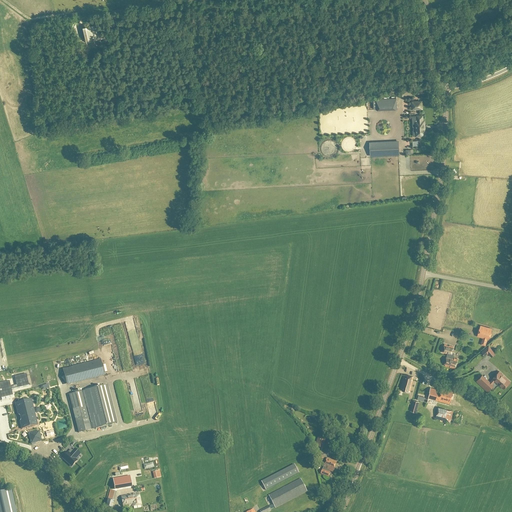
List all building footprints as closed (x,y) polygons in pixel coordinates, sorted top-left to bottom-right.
[(96,25),(85,28),(89,42),(99,40),(96,25)] [(377,109),(396,108),(396,100),(376,100),(377,109)] [(422,121),(422,116),(417,116),(417,121),(415,121),(415,122),(413,122),(413,127),(414,131),(413,131),(413,136),(416,136),(425,136),(425,129),(423,129),(423,126),(424,126),(424,121),(422,121)] [(371,155),(398,154),(398,142),(370,144),(371,155)] [(376,181),(412,180),(411,167),(375,168),(376,181)] [(480,326),(477,336),(489,339),(492,330),(480,326)] [(448,354),(447,356),(450,357),(451,355),(452,353),(454,347),(445,344),(442,352),(448,354)] [(484,349),(482,352),(485,356),(488,353),(492,350),(489,346),(484,349)] [(479,351),(472,358),(476,363),(484,356),(479,351)] [(446,356),(444,365),(455,368),(458,359),(453,358),(454,354),(452,353),(451,355),(450,357),(447,356),(446,356)] [(50,364),(55,383),(66,380),(63,369),(59,356),(7,370),(13,394),(29,390),(28,385),(30,384),(29,381),(27,382),(26,378),(25,378),(24,376),(26,376),(25,375),(28,374),(27,370),(50,364)] [(75,381),(66,383),(67,385),(105,376),(101,359),(72,367),(75,381)] [(29,390),(55,383),(50,364),(27,370),(28,374),(25,375),(26,376),(24,376),(25,378),(26,378),(27,382),(29,381),(30,384),(28,385),(29,390)] [(75,381),(72,367),(63,369),(66,380),(66,383),(75,381)] [(417,375),(430,381),(433,375),(420,369),(417,375)] [(488,382),(481,376),(476,381),(488,392),(491,388),(489,387),(494,381),(503,389),(510,382),(499,372),(496,375),(497,375),(495,376),(492,379),(493,379),(490,382),(489,381),(488,382)] [(410,392),(413,377),(404,375),(400,390),(410,392)] [(66,383),(66,380),(55,383),(29,390),(13,394),(15,399),(67,385),(66,383)] [(0,401),(2,401),(1,398),(13,395),(11,389),(11,386),(9,381),(0,382),(0,401)] [(107,385),(69,395),(78,433),(117,423),(107,385)] [(429,392),(428,398),(438,401),(444,403),(446,398),(451,400),(454,390),(442,387),(441,391),(431,388),(430,388),(429,392)] [(464,388),(460,394),(470,401),(475,394),(464,388)] [(15,403),(18,415),(20,416),(21,419),(20,421),(22,429),(37,425),(31,399),(15,403)] [(54,408),(57,419),(67,417),(65,405),(54,408)] [(438,407),(435,419),(446,421),(446,423),(450,424),(453,411),(438,407)] [(58,426),(67,424),(66,418),(57,420),(58,426)] [(43,439),(50,439),(49,436),(53,435),(52,422),(42,423),(43,439)] [(39,431),(28,433),(31,444),(42,441),(39,431)] [(319,437),(316,447),(322,449),(325,439),(319,437)] [(68,453),(62,459),(71,466),(76,461),(75,459),(80,454),(74,449),(72,451),(71,450),(68,453)] [(324,458),(317,455),(315,461),(322,464),(324,458)] [(337,462),(327,458),(321,474),(329,476),(330,472),(329,472),(329,471),(333,472),(337,462)] [(298,472),(294,465),(265,480),(262,482),(265,489),(269,487),(298,472)] [(130,476),(120,478),(121,488),(132,486),(130,476)] [(121,488),(120,478),(113,479),(115,489),(121,488)] [(307,491),(301,479),(269,496),(275,508),(307,491)] [(0,511),(16,511),(11,490),(0,492),(0,511)] [(133,506),(133,507),(141,506),(139,492),(121,496),(124,508),(133,506)] [(110,511),(112,509),(114,500),(115,498),(108,497),(106,508),(105,511),(108,511),(110,511)]
